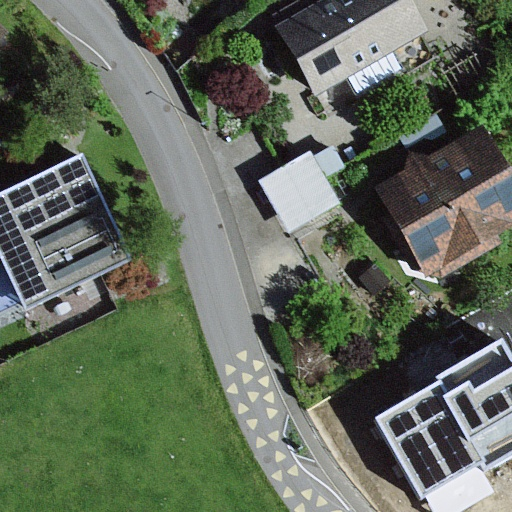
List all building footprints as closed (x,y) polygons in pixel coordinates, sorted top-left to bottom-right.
[(399,0),(332,0),(273,34),(310,100),(421,38),(399,0)] [(511,189),(480,130),(370,194),(422,281),(511,229),(511,189)] [(306,156),(257,182),(286,235),(335,208),(306,156)] [(77,160),(0,196),(0,263),(2,267),(20,306),(23,314),(127,265),(77,160)] [(373,268),(358,281),(373,297),(388,284),(373,268)]
